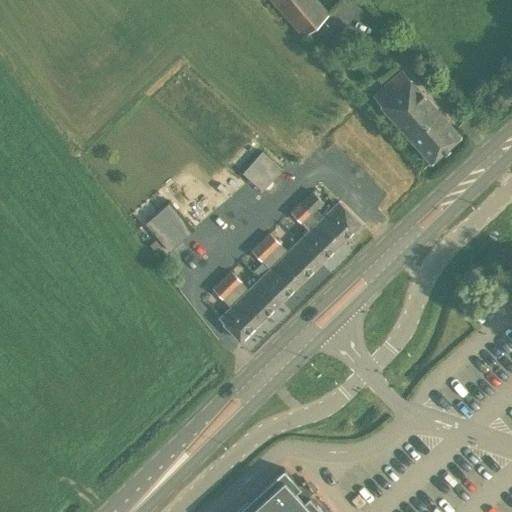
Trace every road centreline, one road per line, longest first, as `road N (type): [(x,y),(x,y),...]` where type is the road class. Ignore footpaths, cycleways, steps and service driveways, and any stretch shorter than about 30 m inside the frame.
road 1 (primary): [(123,511),(324,322)]
road 2 (primary): [(324,322),(511,149)]
road 3 (unclassified): [(179,511),(252,440),(328,408),(368,372)]
road 4 (unclassified): [(368,372),(399,346),(424,272),(511,194)]
